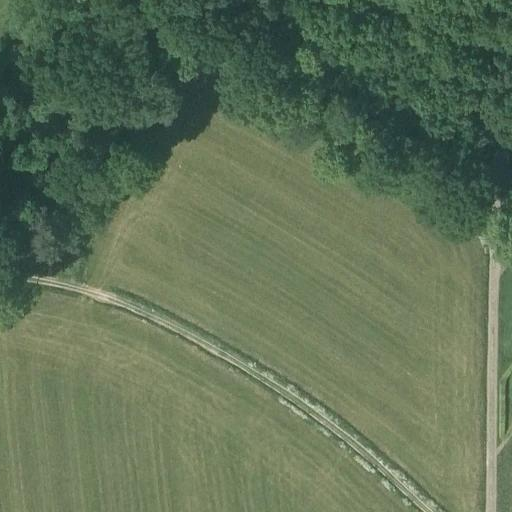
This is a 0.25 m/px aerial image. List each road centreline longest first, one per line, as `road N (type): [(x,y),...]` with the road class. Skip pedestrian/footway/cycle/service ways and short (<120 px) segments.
road 1 (track): [(492,214),(163,33),(129,37),(87,59),(0,130)]
road 2 (track): [(0,275),(111,298),(204,343),(331,425),(429,511)]
road 3 (unclassified): [(489,511),(492,214),(510,126)]
